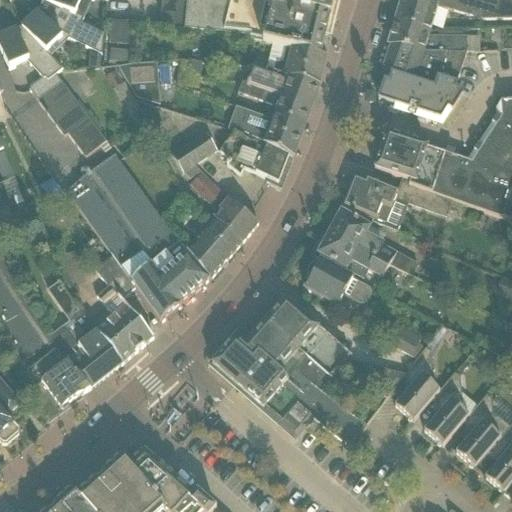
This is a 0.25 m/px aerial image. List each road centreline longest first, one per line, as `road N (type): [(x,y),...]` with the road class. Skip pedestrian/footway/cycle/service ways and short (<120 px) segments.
road 1 (tertiary): [(174,359),(240,292),(298,203),(370,0)]
road 2 (residential): [(347,511),(174,359)]
road 3 (residential): [(118,409),(233,511)]
road 4 (tertiary): [(4,511),(118,409)]
